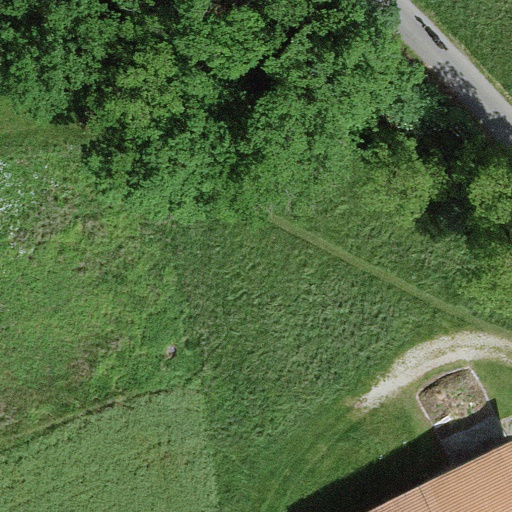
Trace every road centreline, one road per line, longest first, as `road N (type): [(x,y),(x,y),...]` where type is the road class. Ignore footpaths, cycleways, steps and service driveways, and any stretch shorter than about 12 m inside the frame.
road 1 (track): [(297,442),(432,360),(511,367)]
road 2 (unclassified): [(380,0),(511,133)]
